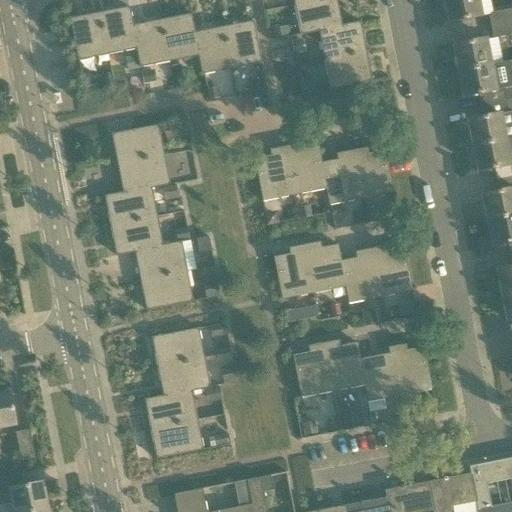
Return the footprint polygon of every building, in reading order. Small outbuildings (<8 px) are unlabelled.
[(322,0),(294,6),(300,35),(319,31),(342,27),(336,0),(322,0)] [(477,0),(444,0),(449,23),(481,17),(477,0)] [(137,49),(133,27),(129,8),(99,14),(108,55),(136,49),(137,49)] [(491,27),(511,23),(511,9),(488,14),(491,27)] [(108,55),(99,14),(70,20),(78,61),(108,55)] [(199,56),(195,34),(191,15),(162,21),(170,62),(198,57),(199,56)] [(162,21),(161,21),(133,27),(137,49),(136,49),(140,68),(170,62),(162,21)] [(261,64),(253,22),(224,28),(232,69),(261,64)] [(342,27),(319,31),(324,61),(366,52),(360,23),(342,27)] [(511,23),(491,27),(493,39),(497,39),(511,35),(511,23)] [(275,38),(290,36),(288,27),(274,29),(275,38)] [(224,28),(223,28),(195,34),(199,56),(198,57),(202,75),(232,69),(224,28)] [(292,42),(294,54),(305,52),(302,40),(292,42)] [(491,65),(486,40),(453,46),(458,71),(491,65)] [(366,52),(324,61),(326,71),(330,90),(372,82),(366,52)] [(136,55),(124,57),(127,71),(139,69),(136,55)] [(463,98),(478,95),(480,107),(511,100),(511,82),(508,62),(502,63),(458,71),(459,73),(455,74),(458,88),(461,87),(463,98)] [(263,90),(261,79),(250,81),(252,92),(263,90)] [(313,80),(300,83),(303,96),(316,93),(313,80)] [(209,100),(219,98),(217,88),(207,90),(209,100)] [(511,100),(480,107),(482,118),(468,121),(473,146),(511,138),(511,117),(511,114),(511,113),(511,100)] [(166,140),(186,135),(183,122),(163,127),(166,140)] [(117,164),(164,155),(158,126),(111,135),(117,164)] [(478,172),(494,169),(496,180),(511,177),(511,165),(510,166),(509,158),(511,157),(511,138),(473,146),(478,172)] [(285,148),(295,196),(326,190),(327,190),(322,164),(318,147),(306,150),(307,152),(303,153),(302,150),(301,144),(285,148)] [(262,202),(295,196),(285,148),(269,151),(271,157),(271,159),(267,160),(267,157),(254,160),(262,201),(262,202)] [(369,157),(368,154),(367,148),(352,151),(362,200),(393,194),(385,151),(373,154),(373,156),(369,157)] [(329,206),(330,206),(362,200),(352,151),(336,155),(337,161),(338,163),(334,164),(333,161),(322,164),(327,190),(326,190),(329,206)] [(117,164),(117,165),(123,194),(151,188),(151,189),(170,185),(164,155),(117,164)] [(487,221),(511,216),(511,177),(496,180),(498,192),(482,196),(487,221)] [(165,201),(178,198),(175,186),(163,189),(165,201)] [(104,197),(110,227),(157,218),(151,189),(151,188),(123,194),(104,197)] [(309,206),(298,208),(300,219),(311,217),(309,206)] [(374,208),(362,210),(365,223),(377,221),(374,208)] [(351,212),(354,225),(365,223),(362,210),(351,212)] [(265,213),(264,214),(267,226),(279,224),(277,211),(265,213)] [(508,244),(510,255),(511,254),(511,216),(487,221),(492,247),(508,244)] [(157,218),(110,227),(116,257),(135,253),(163,247),(162,246),(157,218)] [(178,243),(189,240),(186,229),(175,231),(178,243)] [(207,239),(196,241),(198,252),(209,250),(207,239)] [(187,273),(181,244),(181,243),(162,246),(163,247),(135,253),(140,282),(187,273)] [(304,246),(313,294),(345,288),(340,262),(341,262),(338,245),(337,246),(325,248),(326,250),(322,251),(321,249),(320,243),(304,246)] [(286,258),(285,256),(273,258),(281,300),(313,294),(304,246),(288,249),(290,255),(290,257),(286,258)] [(404,249),(392,252),(392,254),(388,255),(388,253),(387,247),(371,250),(380,298),(411,292),(412,292),(404,249)] [(340,262),(345,288),(348,304),(380,298),(371,250),(355,253),(356,259),(357,261),(353,262),(352,260),(341,262),(340,262)] [(511,254),(510,255),(511,265),(511,267),(497,270),(502,296),(511,294),(511,254)] [(11,258),(0,260),(0,273),(0,275),(13,272),(11,258)] [(187,273),(140,282),(146,311),(193,302),(187,273)] [(203,283),(206,299),(219,297),(217,281),(203,283)] [(511,294),(502,296),(507,322),(511,320),(511,294)] [(411,300),(398,303),(401,318),(414,315),(411,300)] [(339,305),(330,307),(332,317),(341,315),(339,305)] [(315,306),(300,309),(302,320),(317,317),(315,306)] [(374,308),(361,311),(364,326),(377,323),(374,308)] [(209,327),(212,338),(226,335),(223,324),(209,327)] [(157,368),(204,358),(198,329),(151,339),(157,368)] [(332,392),(364,386),(359,360),(360,360),(357,344),(356,344),(344,346),(345,349),(341,349),(340,347),(339,341),(323,344),(332,392)] [(305,354),(295,356),(292,356),(300,397),(301,399),(332,392),(323,344),(308,347),(309,353),(309,355),(305,356),(305,354)] [(389,357),(392,356),(399,396),(432,390),(423,348),(412,350),(411,350),(411,353),(407,353),(407,351),(406,345),(388,348),(389,354),(389,357)] [(367,403),(399,396),(392,356),(389,357),(372,360),(372,358),(360,360),(359,360),(364,386),(367,403)] [(191,391),(191,392),(210,389),(204,358),(157,368),(163,397),(191,391)] [(236,380),(233,369),(232,367),(220,369),(224,385),(236,382),(236,380)] [(197,421),(191,392),(191,391),(163,397),(145,400),(150,430),(197,421)] [(0,428),(15,425),(9,393),(0,394),(0,428)] [(339,409),(342,420),(354,417),(351,407),(339,409)] [(197,421),(150,430),(156,460),(203,450),(197,421)] [(315,421),(302,424),(305,436),(317,434),(315,421)] [(16,433),(21,461),(35,459),(29,431),(16,433)] [(511,458),(469,467),(470,474),(472,474),(477,503),(478,511),(491,508),(486,484),(511,479),(511,483),(511,458)] [(470,474),(428,483),(434,511),(433,511),(478,511),(477,503),(472,474),(470,474)] [(270,477),(261,479),(264,494),(273,493),(270,477)] [(173,495),(176,511),(266,511),(264,494),(261,479),(260,478),(246,481),(250,501),(251,505),(216,511),(206,511),(202,489),(173,495)] [(10,490),(13,504),(0,506),(0,511),(32,511),(47,509),(42,483),(10,490)] [(386,498),(388,511),(430,511),(434,511),(428,483),(385,491),(386,498)] [(345,511),(388,511),(386,498),(344,506),(345,511)]
